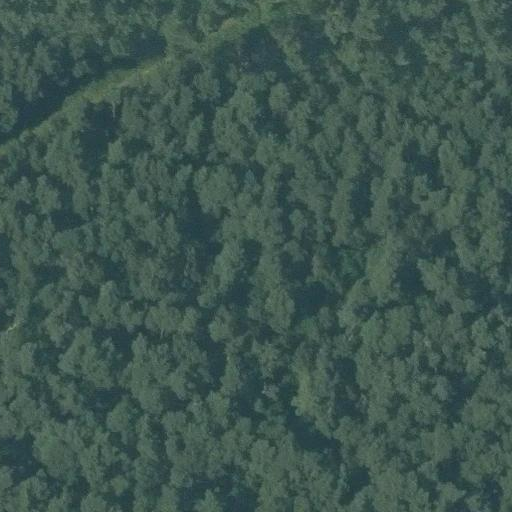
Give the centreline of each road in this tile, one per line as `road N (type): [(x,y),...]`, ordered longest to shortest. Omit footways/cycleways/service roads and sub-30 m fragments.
road 1 (track): [(511,263),(0,312)]
road 2 (track): [(0,180),(272,0)]
